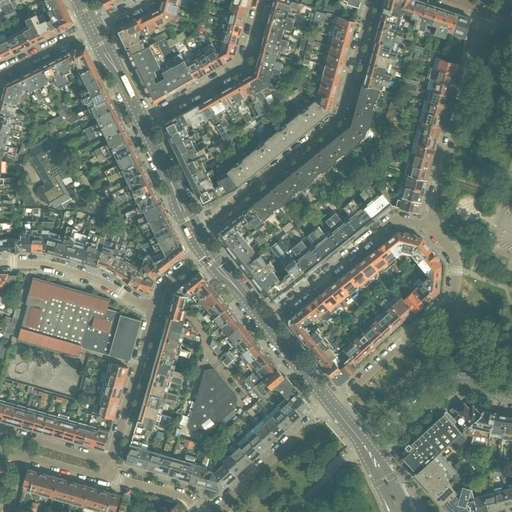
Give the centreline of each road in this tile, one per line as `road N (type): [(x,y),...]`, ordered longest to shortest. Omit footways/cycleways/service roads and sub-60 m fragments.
road 1 (residential): [(191,230),(339,116),(372,0)]
road 2 (residential): [(429,227),(485,14),(453,0)]
road 3 (residential): [(429,227),(454,259),(452,294),(331,405)]
road 4 (residential): [(267,325),(392,222),(429,227)]
road 5 (residential): [(260,0),(243,65),(141,122)]
road 6 (residential): [(370,455),(452,383),(511,395)]
road 7 (residential): [(0,263),(35,263),(101,281),(154,309)]
road 8 (residential): [(154,309),(111,461)]
road 9 (residential): [(220,507),(331,405)]
